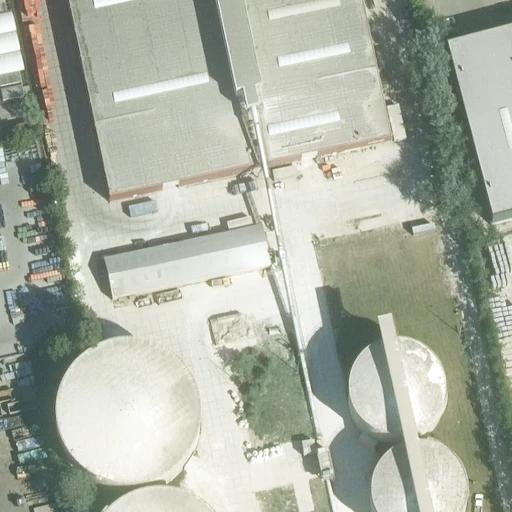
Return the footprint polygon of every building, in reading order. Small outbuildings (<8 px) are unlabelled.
[(391,145),(360,0),(65,0),(109,205),(391,145)] [(511,34),(445,52),(491,228),(511,222),(511,34)] [(18,75),(0,78),(0,89),(21,85),(18,75)] [(21,88),(0,93),(3,104),(23,99),(21,88)] [(262,229),(105,263),(113,302),(271,269),(262,229)] [(201,426),(201,424),(200,410),(196,397),(190,385),(186,379),(180,372),(168,362),(159,357),(152,354),(144,352),(130,350),(116,351),(101,355),(94,358),(87,362),(75,372),(66,383),(59,396),(57,403),(55,410),(53,423),(55,439),(58,451),(64,463),(73,475),(84,484),(90,489),(97,492),(111,497),(125,499),(139,498),(154,494),(167,487),(172,484),(179,478),(189,466),(196,453),(200,440),(201,426)] [(446,402),(446,401),(445,393),(443,384),(438,375),(433,368),(426,362),(417,357),(409,354),(399,352),(392,352),(380,355),(371,359),(363,365),(356,373),(351,382),(348,391),(347,401),(347,409),(350,418),(354,427),(360,435),(367,442),(377,447),(384,450),(394,451),(401,451),(412,448),(422,444),(429,438),(436,431),(441,422),(444,413),(446,402)] [(466,511),(468,504),(468,503),(467,493),(464,484),(459,475),(452,467),(444,460),(434,456),(422,454),(416,453),(408,454),(398,458),(389,463),(381,470),(377,476),(372,485),(369,495),(369,504),(369,511),(466,511)] [(201,511),(197,509),(184,503),(173,500),(159,498),(145,500),(133,503),(121,509),(115,511),(201,511)]
